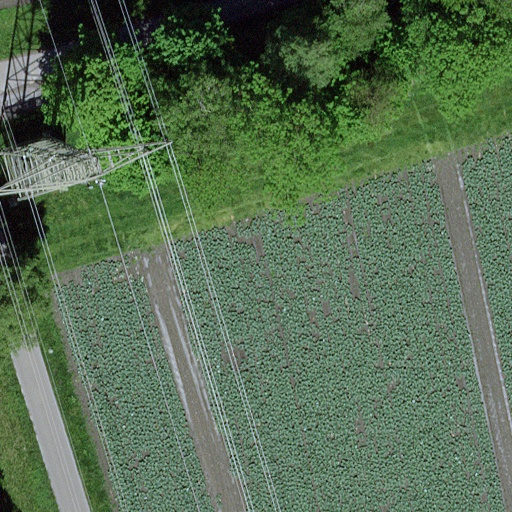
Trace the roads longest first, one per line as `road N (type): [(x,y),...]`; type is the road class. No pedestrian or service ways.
road 1 (unclassified): [(0,78),(276,0)]
road 2 (track): [(0,274),(73,511)]
